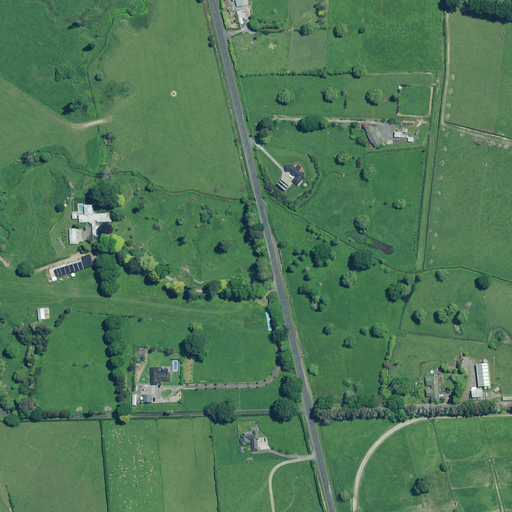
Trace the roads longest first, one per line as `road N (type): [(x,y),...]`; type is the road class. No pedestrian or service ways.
road 1 (primary): [(332,511),(212,0)]
road 2 (track): [(0,420),(308,410)]
